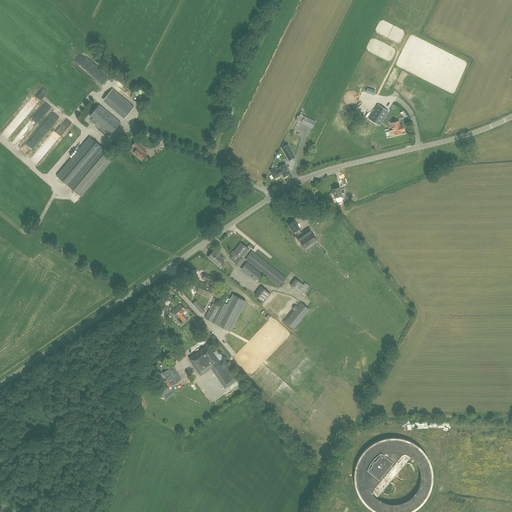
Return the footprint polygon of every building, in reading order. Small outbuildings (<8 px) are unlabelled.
[(103,101),(123,120),(134,107),(113,89),(103,101)] [(99,105),(90,116),(93,118),(91,120),(94,123),(95,123),(96,124),(97,122),(111,134),(121,123),(99,105)] [(388,111),(378,105),(369,119),(379,125),(388,111)] [(42,119),(49,110),(45,107),(38,116),(42,119)] [(312,128),(315,121),(304,116),(300,114),(299,116),(298,115),(295,120),(312,128)] [(391,123),(393,130),(389,131),(390,135),(394,134),(394,135),(402,133),(401,132),(404,131),(403,125),(400,125),(399,121),(391,123)] [(56,175),(66,184),(81,196),(114,158),(100,145),(89,136),(56,175)] [(146,149),(142,145),(137,140),(132,146),(137,149),(133,153),(142,160),(147,154),(144,151),(146,149)] [(288,144),(282,148),(289,160),(295,157),(288,144)] [(270,171),(274,178),(282,174),(284,177),(290,173),(285,164),(279,168),(279,169),(277,170),(275,168),(270,171)] [(339,187),(333,189),(335,197),(336,203),(347,201),(345,194),(341,195),(339,187)] [(328,219),(329,212),(317,211),(316,218),(328,219)] [(300,228),(294,220),(288,225),(293,233),(296,231),(298,235),(296,236),(304,248),(317,240),(308,228),(301,233),(299,229),(300,228)] [(242,259),(249,251),(249,250),(247,249),(247,248),(244,246),(244,245),(243,244),(243,245),(241,243),(234,252),(233,251),(230,255),(231,256),(231,257),(232,256),(235,259),(234,261),(240,265),(244,260),(242,259)] [(214,251),(208,257),(220,268),(224,264),(221,262),(223,259),(219,255),(219,253),(218,251),(216,252),(215,252),(214,251)] [(286,278),(252,251),(245,259),(280,287),(286,278)] [(240,268),(255,279),(260,273),(246,261),(240,268)] [(206,280),(205,282),(209,283),(212,276),(205,273),(202,279),(206,280)] [(233,285),(223,276),(218,282),(228,290),(233,285)] [(303,284),(295,278),(290,285),(302,294),(309,286),(305,282),(303,284)] [(205,283),(201,282),(197,292),(204,295),(203,295),(210,298),(215,287),(209,285),(209,283),(205,282),(205,283)] [(270,294),(261,286),(255,295),(264,302),(270,294)] [(246,301),(233,294),(227,304),(222,301),(220,307),(213,303),(205,318),(230,331),(246,301)] [(205,310),(196,300),(192,303),(201,313),(205,310)] [(294,310),(285,322),(294,329),(310,309),(301,302),(297,306),(295,305),(292,309),(294,310)] [(176,310),(172,314),(182,324),(186,319),(181,314),(186,310),(180,304),(175,309),(176,310)] [(202,322),(197,327),(201,331),(207,326),(202,322)] [(231,356),(225,349),(213,334),(209,338),(221,352),(227,359),(231,356)] [(209,370),(211,368),(225,389),(238,379),(227,362),(224,358),(219,361),(208,346),(197,353),(209,370)] [(209,370),(197,353),(189,359),(201,375),(209,370)] [(163,373),(172,386),(181,379),(172,366),(163,373)] [(172,394),(172,393),(167,386),(161,391),(166,398),(172,394)] [(416,447),(410,444),(404,442),(398,441),(391,441),(385,442),(379,444),(373,447),(368,451),(364,456),(360,461),(358,467),(357,473),(356,479),(357,486),(359,492),(361,498),(365,503),(370,507),(375,511),(376,511),(411,511),(416,510),(421,506),(425,501),(428,496),(430,491),(432,485),(432,479),(432,473),(430,467),(428,461),(425,456),(421,451),(416,447)]
